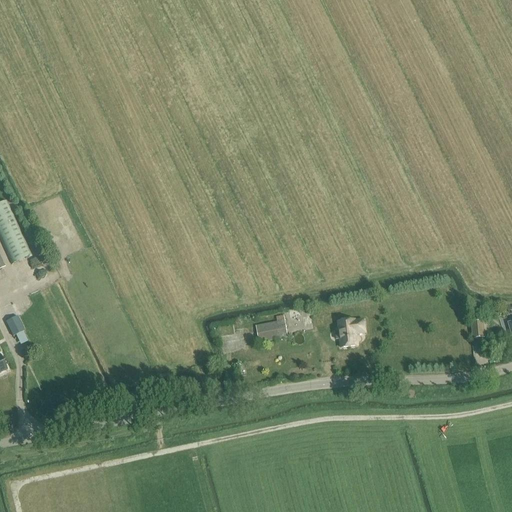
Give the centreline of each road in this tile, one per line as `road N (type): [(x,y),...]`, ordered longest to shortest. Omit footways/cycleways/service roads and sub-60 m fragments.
road 1 (unclassified): [(0,443),(282,389),(455,379),(511,367)]
road 2 (track): [(24,439),(20,357),(0,318)]
